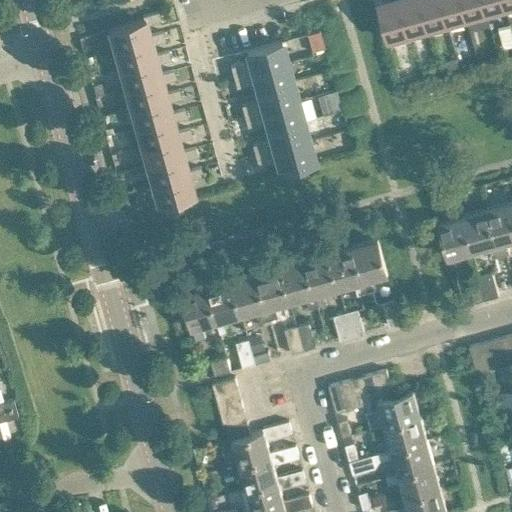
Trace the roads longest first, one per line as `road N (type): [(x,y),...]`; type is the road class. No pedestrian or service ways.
road 1 (residential): [(159,468),(44,54)]
road 2 (residential): [(511,306),(317,361),(302,384),(336,511)]
road 3 (unclassified): [(159,468),(0,492)]
